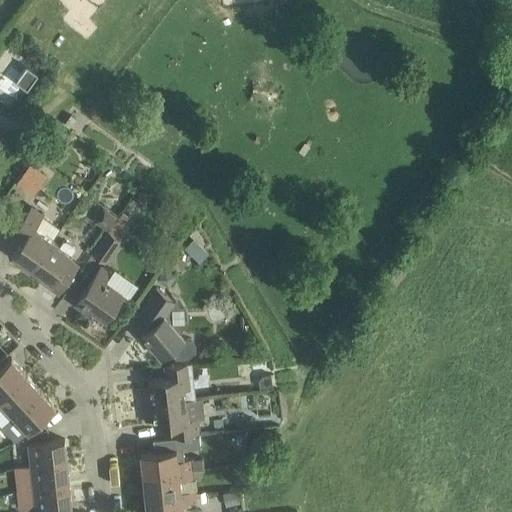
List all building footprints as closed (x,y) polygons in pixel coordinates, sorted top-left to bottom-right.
[(13,95),(34,73),(25,65),(4,87),(13,95)] [(18,179),(36,192),(48,176),(29,163),(18,179)] [(137,206),(148,208),(152,192),(140,189),(137,206)] [(30,272),(34,267),(33,267),(54,239),(36,227),(44,215),(31,206),(12,233),(22,240),(13,252),(24,260),(21,265),(30,272)] [(87,248),(106,261),(122,238),(109,229),(95,250),(88,245),(87,248)] [(186,246),(200,261),(209,251),(195,237),(186,246)] [(33,267),(34,267),(44,274),(40,279),(60,293),(79,265),(69,258),(72,253),(54,239),(33,267)] [(107,282),(112,274),(102,266),(79,299),(107,318),(124,294),(107,282)] [(158,278),(169,286),(177,274),(166,267),(158,278)] [(140,310),(141,310),(152,317),(155,321),(141,333),(162,357),(169,351),(176,360),(187,360),(195,353),(195,344),(191,340),(183,339),(185,337),(167,316),(178,300),(156,286),(140,310)] [(0,367),(0,397),(27,373),(12,357),(0,367)] [(146,392),(147,405),(184,401),(182,380),(192,378),(191,362),(165,365),(167,377),(150,378),(152,392),(146,392)] [(0,397),(0,398),(15,414),(42,389),(27,373),(0,397)] [(259,379),(261,387),(274,386),(272,373),(263,374),(259,379)] [(42,389),(15,414),(30,430),(57,406),(42,389)] [(184,401),(147,405),(148,414),(154,413),(156,426),(172,424),(173,436),(179,436),(179,437),(194,436),(194,434),(199,433),(197,419),(186,420),(184,401)] [(29,442),(31,464),(68,460),(65,438),(29,442)] [(141,452),(144,474),(193,469),(206,467),(204,457),(178,460),(177,448),(141,452)] [(31,464),(34,486),(70,482),(68,460),(31,464)] [(205,468),(193,469),(194,479),(197,479),(200,478),(205,469),(205,468)] [(144,474),(146,495),(182,492),(180,480),(194,479),(193,469),(144,474)] [(70,482),(34,486),(36,508),(72,504),(70,482)] [(146,495),(147,511),(183,511),(183,503),(196,501),(195,492),(195,490),(182,492),(146,495)] [(224,493),(227,506),(240,503),(238,490),(224,493)] [(205,491),(195,492),(196,501),(206,500),(205,491)]
